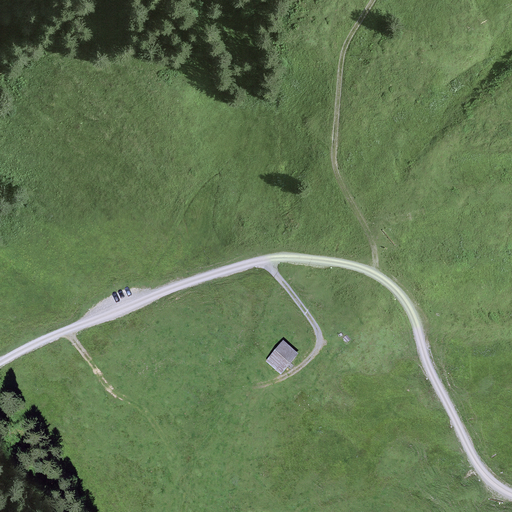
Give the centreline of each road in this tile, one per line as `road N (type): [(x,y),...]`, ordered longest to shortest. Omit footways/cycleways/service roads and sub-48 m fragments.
road 1 (track): [(0,362),(241,264),(286,257),(360,266),(413,305),(428,362),(464,432),(488,475),(511,493)]
road 2 (track): [(379,273),(336,162),(341,64),(371,0)]
road 3 (track): [(67,331),(180,462),(175,511)]
road 4 (track): [(266,259),(313,322),(319,344),(291,373),(259,385)]
